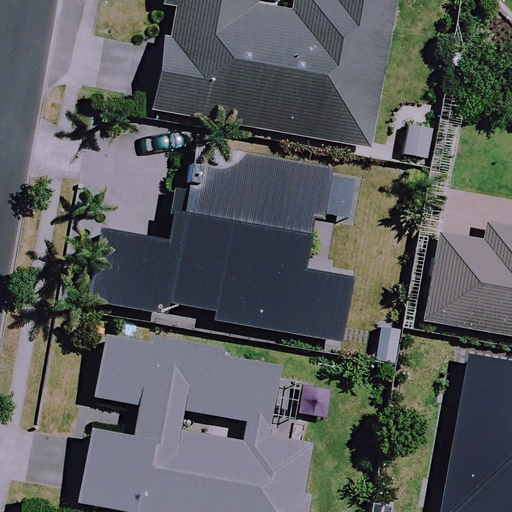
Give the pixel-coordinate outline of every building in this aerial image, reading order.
[(154,0),(177,4),(169,44),(154,42),(142,108),(364,149),(391,0),(154,0)] [(344,285),(299,277),(308,228),(317,230),(327,175),(203,153),(190,220),(171,216),(183,152),(91,135),(73,232),(92,236),(79,306),(162,321),(163,312),(216,322),(214,331),(332,352),(344,285)] [(511,235),(482,231),(478,248),(434,241),(419,328),(511,344),(511,235)] [(71,510),(83,511),(299,511),(302,497),(293,496),(300,447),(311,375),(94,343),(85,403),(137,411),(132,445),(82,437),(71,510)] [(511,511),(511,462),(505,461),(511,421),(511,369),(461,361),(434,511),(511,511)]
